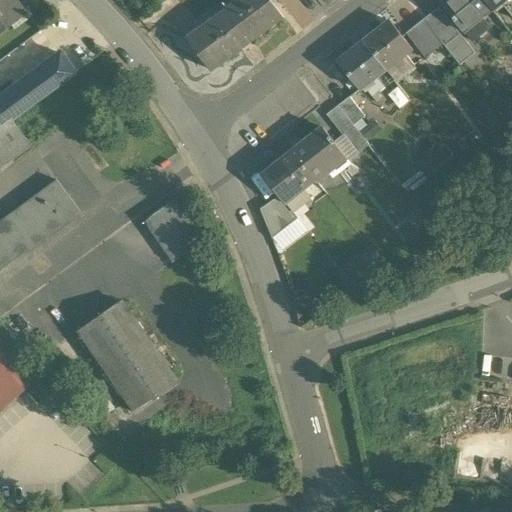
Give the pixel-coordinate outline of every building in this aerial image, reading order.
[(0,0),(0,32),(22,16),(9,0),(0,0)] [(270,0),(244,0),(230,11),(252,41),(284,17),(270,0)] [(492,9),(484,0),(449,0),(443,5),(464,32),(482,17),(492,9)] [(484,0),(492,9),(502,1),(504,0),(484,0)] [(511,9),(511,0),(504,0),(502,1),(510,11),(511,9)] [(475,53),(440,8),(425,20),(443,44),(460,65),(475,53)] [(201,32),(200,33),(210,47),(200,55),(212,70),(252,41),(230,11),(201,32)] [(482,17),(465,31),(473,41),(490,27),(482,17)] [(443,44),(425,20),(408,33),(426,57),(443,44)] [(391,21),(365,41),(387,69),(409,52),(413,49),(391,21)] [(197,27),(186,35),(200,55),(210,47),(200,33),(201,32),(197,27)] [(365,41),(340,61),(361,89),(387,69),(365,41)] [(409,52),(387,69),(396,80),(418,63),(409,52)] [(58,54),(0,96),(0,127),(10,120),(11,122),(74,76),(58,54)] [(351,96),(338,106),(353,125),(354,125),(365,116),(351,96)] [(353,125),(338,106),(328,114),(342,133),(353,125)] [(0,169),(30,147),(11,122),(10,120),(0,127),(0,169)] [(353,125),(342,133),(358,153),(369,145),(354,125),(353,125)] [(324,128),(294,152),(316,180),(317,182),(330,172),(327,168),(344,154),(335,143),(337,142),(333,137),(331,138),(324,128)] [(294,152),(264,176),(284,202),(302,187),(304,190),(316,180),(294,152)] [(353,165),(344,154),(327,168),(330,172),(336,179),(353,165)] [(54,182),(0,222),(0,267),(76,212),(77,213),(80,211),(57,178),(53,181),(54,182)] [(205,242),(180,203),(181,203),(179,201),(146,223),(147,224),(148,224),(173,263),(174,265),(207,243),(206,242),(205,242)] [(303,215),(283,229),(292,241),(311,226),(303,215)] [(334,270),(346,289),(381,265),(368,246),(334,270)] [(176,386),(118,303),(77,332),(135,415),(176,386)] [(0,410),(27,387),(0,356),(0,410)]
